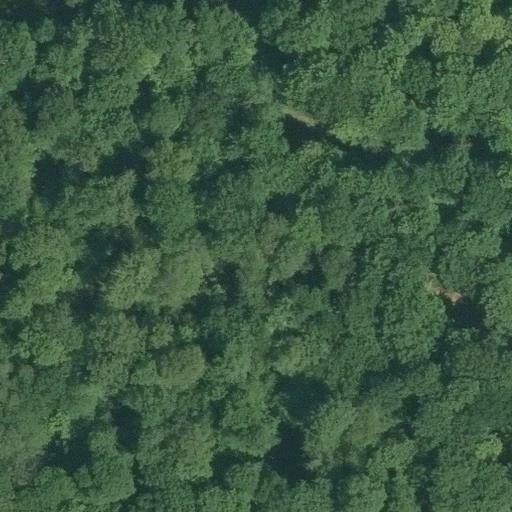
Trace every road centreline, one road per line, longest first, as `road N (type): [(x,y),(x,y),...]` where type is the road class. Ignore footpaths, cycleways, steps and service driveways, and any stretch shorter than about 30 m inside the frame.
road 1 (track): [(276,0),(315,511)]
road 2 (track): [(237,0),(0,19)]
